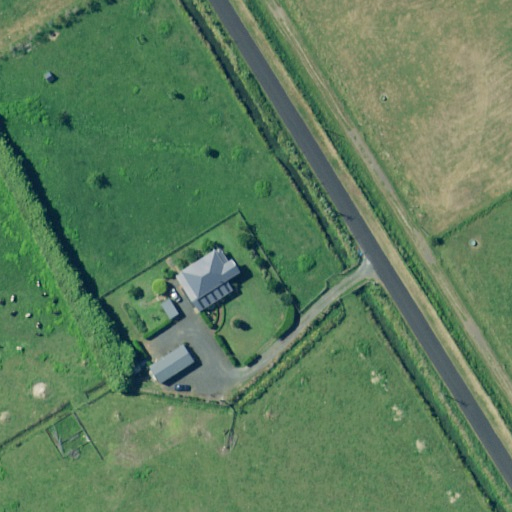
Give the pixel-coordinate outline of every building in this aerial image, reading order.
[(238,275),(221,248),(176,276),(200,314),(234,292),(228,281),(238,275)] [(194,363),(183,347),(144,371),(149,378),(154,375),(160,385),(194,363)] [(143,372),(130,350),(113,361),(126,382),(143,372)] [(184,465),(178,450),(158,459),(181,511),(210,511),(189,463),(184,465)] [(122,496),(108,470),(94,477),(108,503),(122,496)]
